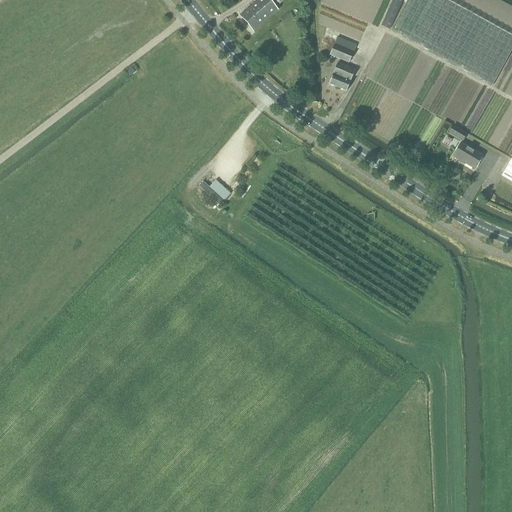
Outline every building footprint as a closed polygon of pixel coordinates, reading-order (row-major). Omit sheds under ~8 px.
[(277,10),(268,0),(258,0),(240,16),(253,32),(277,10)] [(402,0),(393,0),(381,26),(389,29),(402,0)] [(511,48),(511,35),(447,0),(406,0),(390,29),(490,87),(511,48)] [(356,46),(337,38),(329,55),(348,63),(356,46)] [(355,70),(338,63),(329,84),(346,92),(355,70)] [(462,142),(466,135),(453,127),(449,134),(462,142)] [(482,156),(460,144),(453,156),(474,169),(482,156)] [(511,158),(502,176),(511,181),(511,158)]
